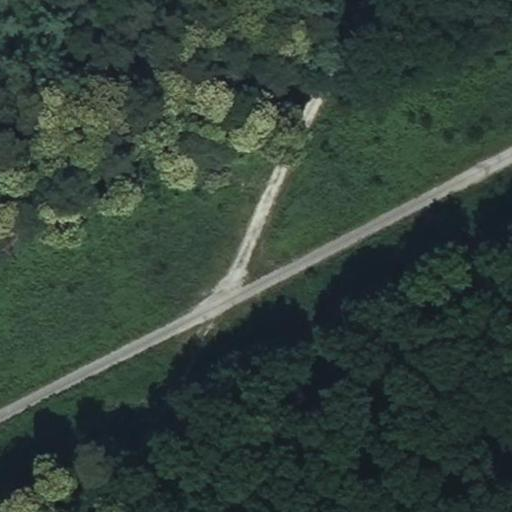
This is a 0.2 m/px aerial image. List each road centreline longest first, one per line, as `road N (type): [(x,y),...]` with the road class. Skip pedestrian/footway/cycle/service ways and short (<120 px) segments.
road 1 (track): [(0,416),(511,153)]
road 2 (track): [(129,511),(367,0)]
